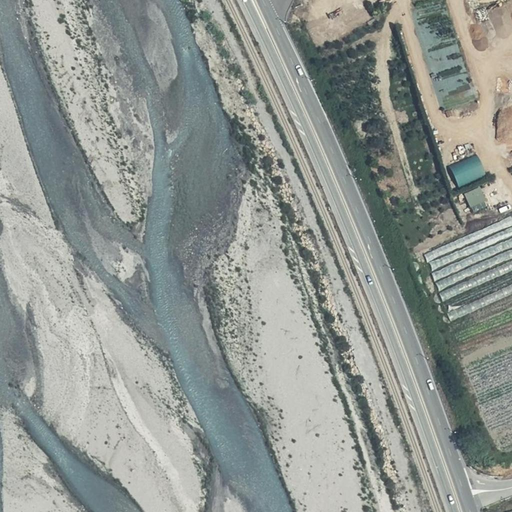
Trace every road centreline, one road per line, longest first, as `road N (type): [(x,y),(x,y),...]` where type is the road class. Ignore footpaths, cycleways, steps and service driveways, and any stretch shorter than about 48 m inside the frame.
road 1 (track): [(218,0),(340,277),(424,511)]
road 2 (primary): [(248,0),(360,254),(454,511)]
road 3 (primary): [(464,495),(353,201),(262,0)]
